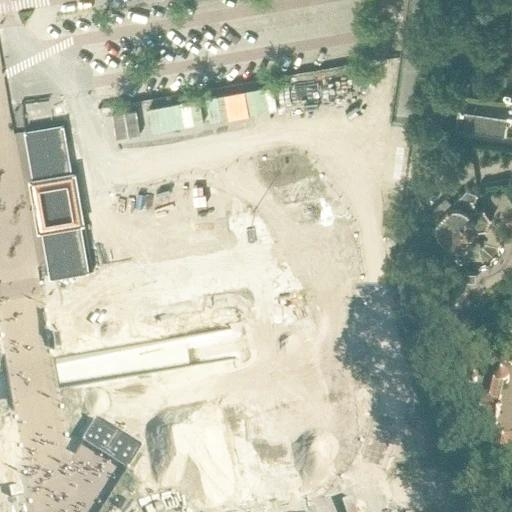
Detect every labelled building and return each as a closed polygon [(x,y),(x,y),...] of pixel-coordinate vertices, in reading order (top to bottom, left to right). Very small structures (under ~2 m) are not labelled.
[(506,116),(458,110),(455,128),(504,135),(506,116)] [(64,124),(25,131),(51,281),(90,275),(64,124)] [(466,235),(471,230),(467,227),(469,226),(473,230),(486,228),(491,217),(490,216),(488,212),(484,207),(477,207),(473,203),(476,197),(477,193),(466,189),(453,202),(445,195),(429,211),(436,219),(436,225),(437,229),(439,234),(443,238),(447,240),(452,242),(458,243),(463,238),(464,239),(467,236),(466,235)] [(476,272),(465,271),(464,274),(464,280),(475,280),(476,273),(476,272)] [(493,384),(473,379),(469,396),(483,399),(477,423),(483,425),(497,428),(500,419),(502,410),(499,409),(504,386),(510,384),(511,380),(510,374),(507,371),(504,370),(497,371),(494,376),(494,380),(493,384)] [(142,450),(97,422),(81,447),(127,475),(142,450)] [(511,439),(511,438),(508,435),(504,432),(499,435),(493,440),(494,445),(487,454),(479,463),(504,484),(511,475),(511,439)] [(511,511),(511,503),(489,507),(490,511),(511,511)]
